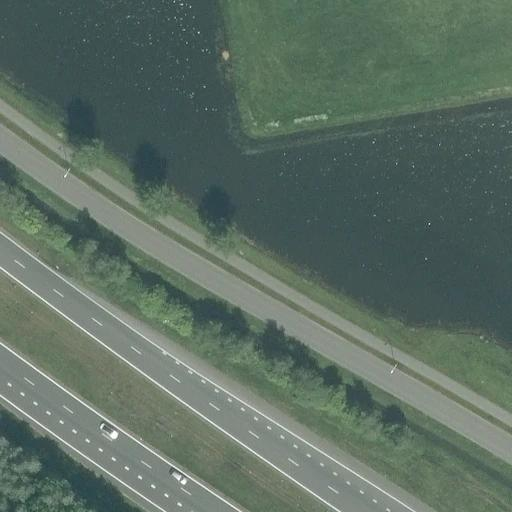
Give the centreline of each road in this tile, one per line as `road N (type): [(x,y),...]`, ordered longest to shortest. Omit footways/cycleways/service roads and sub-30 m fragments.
road 1 (tertiary): [(511,458),(160,249),(0,141)]
road 2 (trunk): [(364,511),(0,250)]
road 3 (trunk): [(0,359),(212,511)]
